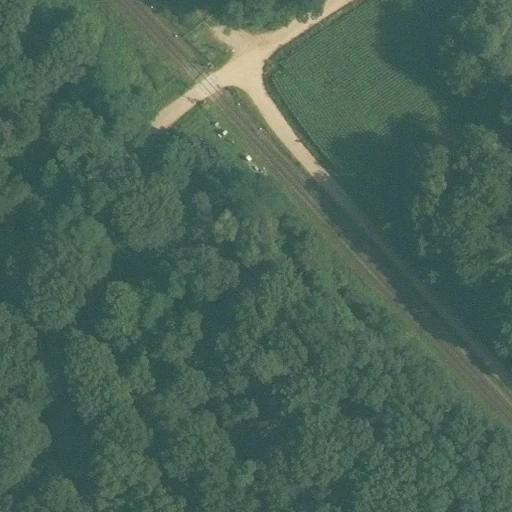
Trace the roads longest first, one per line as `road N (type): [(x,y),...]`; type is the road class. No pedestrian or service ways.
road 1 (track): [(242,62),(275,121),(511,382)]
road 2 (track): [(0,274),(117,162),(242,62)]
